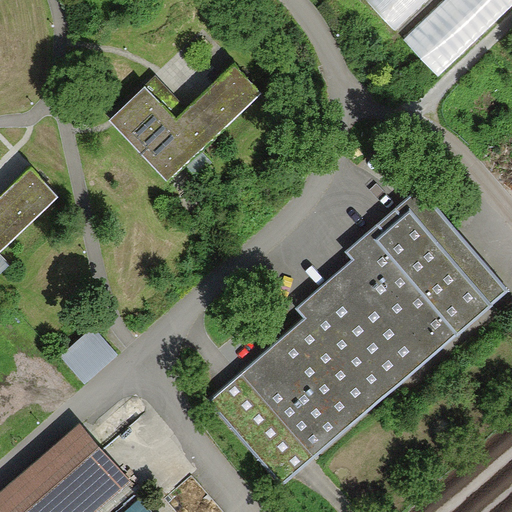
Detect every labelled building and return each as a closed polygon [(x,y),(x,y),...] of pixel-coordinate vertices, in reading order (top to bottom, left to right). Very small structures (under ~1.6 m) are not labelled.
[(369,0),(392,29),(397,29),(428,0),(369,0)] [(436,73),(438,72),(511,8),(511,0),(442,0),(403,34),(436,73)] [(109,115),(167,176),(259,88),(233,61),(177,113),(146,80),(109,115)] [(0,245),(57,191),(30,163),(0,191),(0,245)] [(211,396),(282,477),(506,283),(421,185),(348,248),(354,254),(299,302),(308,313),(211,396)] [(94,323),(61,352),(86,379),(119,350),(94,323)] [(87,511),(130,476),(81,420),(0,490),(0,511),(87,511)]
